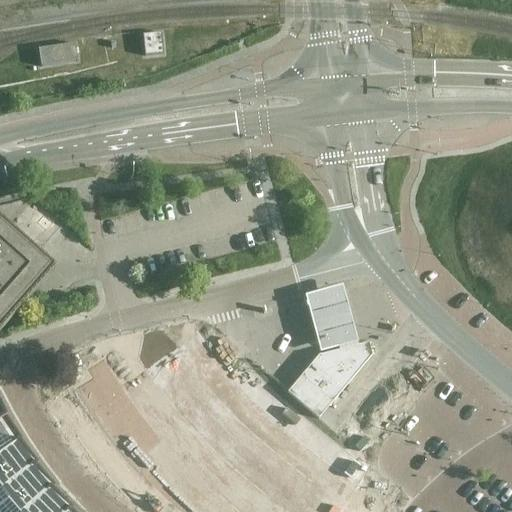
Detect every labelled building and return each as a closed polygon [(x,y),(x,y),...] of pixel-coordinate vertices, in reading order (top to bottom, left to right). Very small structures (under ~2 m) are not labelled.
[(161,34),(143,36),(145,57),(163,55),(161,34)] [(78,62),(75,45),(39,51),(41,68),(78,62)] [(0,333),(55,271),(0,222),(0,333)] [(94,461),(153,511),(386,511),(391,507),(196,341),(94,461)] [(317,420),(371,358),(369,345),(319,358),(287,394),(317,420)] [(361,422),(375,433),(394,411),(379,399),(361,422)] [(5,418),(0,408),(0,497),(12,511),(71,511),(72,511),(52,492),(54,490),(35,468),(37,467),(20,444),(22,443),(5,418)]
